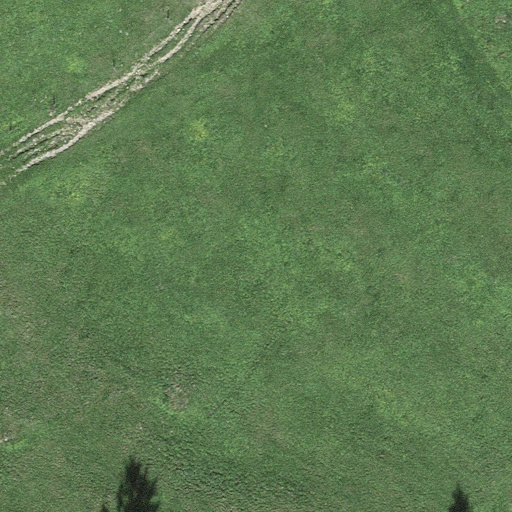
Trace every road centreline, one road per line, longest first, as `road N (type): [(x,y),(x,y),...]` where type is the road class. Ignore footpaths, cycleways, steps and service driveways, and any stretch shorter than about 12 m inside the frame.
road 1 (track): [(213,0),(0,150)]
road 2 (track): [(511,107),(441,0)]
